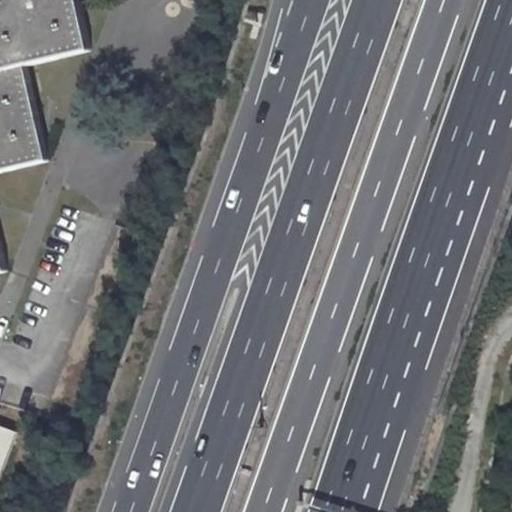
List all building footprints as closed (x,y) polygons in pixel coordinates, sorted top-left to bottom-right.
[(0,0),(0,68),(1,72),(28,66),(93,51),(80,0),(0,0)] [(1,72),(0,72),(0,172),(50,161),(28,66),(1,72)] [(142,231),(113,221),(52,398),(80,408),(142,231)] [(0,273),(8,271),(0,235),(0,273)] [(0,486),(20,434),(0,425),(0,486)]
